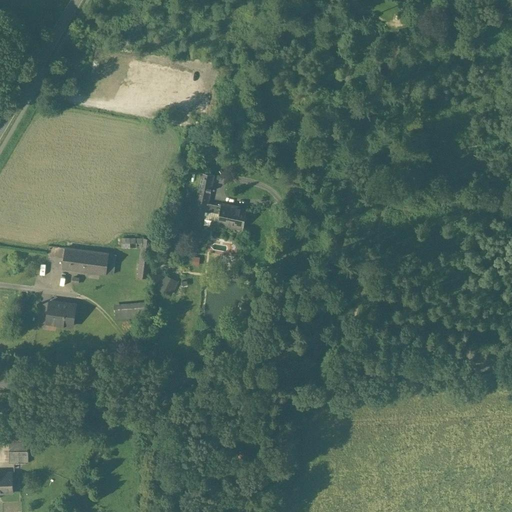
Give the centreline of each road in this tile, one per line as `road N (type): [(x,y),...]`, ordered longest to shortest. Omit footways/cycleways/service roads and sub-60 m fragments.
road 1 (track): [(293,372),(365,21),(420,22)]
road 2 (unclassified): [(163,377),(511,364)]
road 3 (unclassified): [(0,384),(163,377)]
road 4 (secondary): [(76,0),(0,128)]
road 5 (unclassified): [(154,511),(163,377)]
